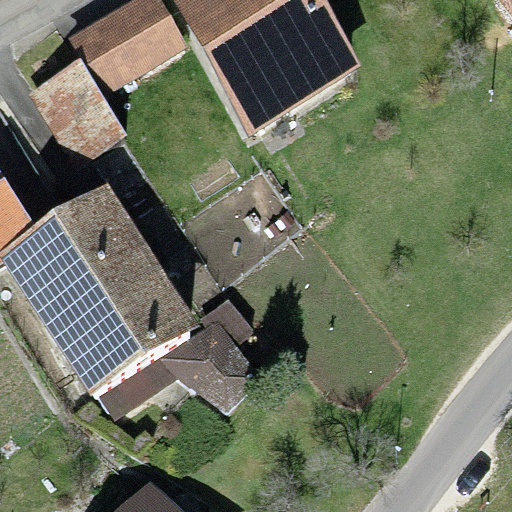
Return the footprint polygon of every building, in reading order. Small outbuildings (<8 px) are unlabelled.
[(194,38),(172,0),(140,0),(83,33),(94,48),(116,82),(194,38)] [(336,0),(172,0),(194,38),(250,128),(371,56),(336,0)] [(116,82),(94,48),(45,79),(97,159),(145,127),(116,82)] [(0,247),(46,219),(0,146),(0,247)] [(200,310),(109,172),(46,219),(0,247),(0,254),(90,384),(200,310)] [(187,511),(146,475),(111,511),(187,511)]
